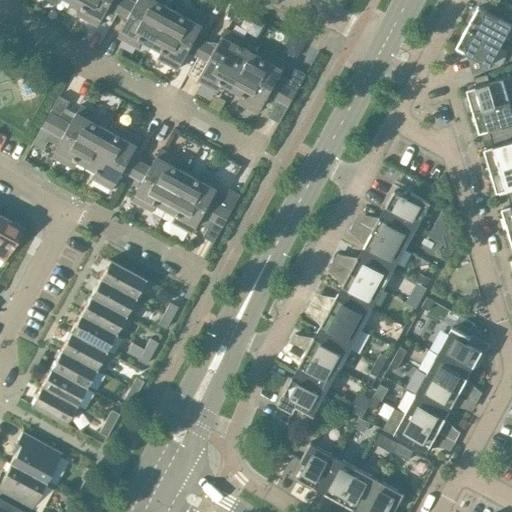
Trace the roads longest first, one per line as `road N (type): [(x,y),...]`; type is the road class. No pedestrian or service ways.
road 1 (residential): [(511,343),(448,144),(396,118),(459,0)]
road 2 (residential): [(261,154),(0,10)]
road 3 (residential): [(267,351),(361,181)]
road 4 (tertiary): [(230,331),(320,159)]
road 5 (residential): [(0,379),(6,327),(67,216)]
road 6 (tertiary): [(158,478),(230,331)]
road 7 (residential): [(190,271),(96,216),(67,216)]
road 8 (tertiary): [(320,159),(384,45)]
road 9 (residential): [(456,473),(511,360)]
